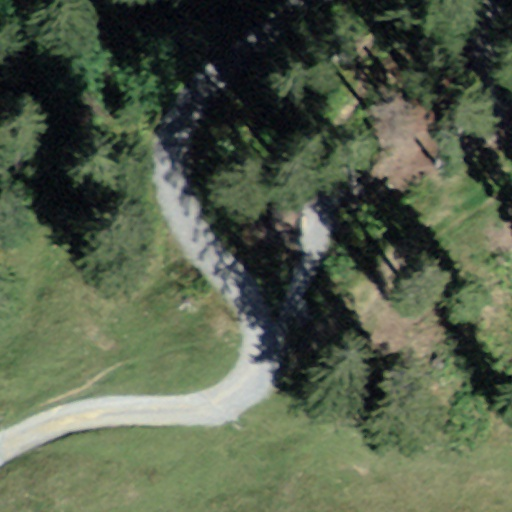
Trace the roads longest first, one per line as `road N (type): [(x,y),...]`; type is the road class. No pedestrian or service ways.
road 1 (track): [(308,0),(182,119),(174,164),(187,212),(267,345)]
road 2 (track): [(267,345),(260,377),(224,408),(67,416),(0,451)]
